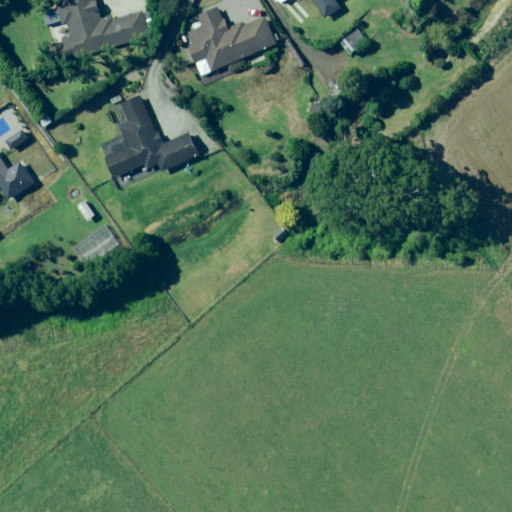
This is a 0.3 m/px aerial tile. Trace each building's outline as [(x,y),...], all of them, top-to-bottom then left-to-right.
[(56,66),(150,37),(142,12),(113,20),(111,17),(100,21),(93,0),(58,0),(60,6),(56,7),(62,27),(66,26),(69,36),(60,39),(62,43),(50,46),(56,66)] [(293,0),(295,1),(296,0),(303,0),(306,3),(311,0),(312,0),(325,21),(342,10),(337,2),(340,0),(293,0)] [(212,74),(276,46),(265,18),(243,28),(241,24),(228,30),(223,20),(222,21),(217,9),(197,18),(202,29),(188,35),(193,46),(189,48),(196,65),(206,61),(212,74)] [(366,43),(369,42),(354,25),(336,40),(352,57),(358,51),(360,54),(369,46),(366,43)] [(164,170),(201,153),(191,132),(164,145),(141,95),(121,104),(129,121),(120,125),(130,146),(106,158),(115,177),(146,162),(149,168),(161,163),(164,170)] [(0,180),(12,173),(0,156),(0,180)] [(85,200),(76,207),(87,222),(97,216),(85,200)] [(87,268),(118,245),(112,236),(106,229),(75,252),(87,268)]
